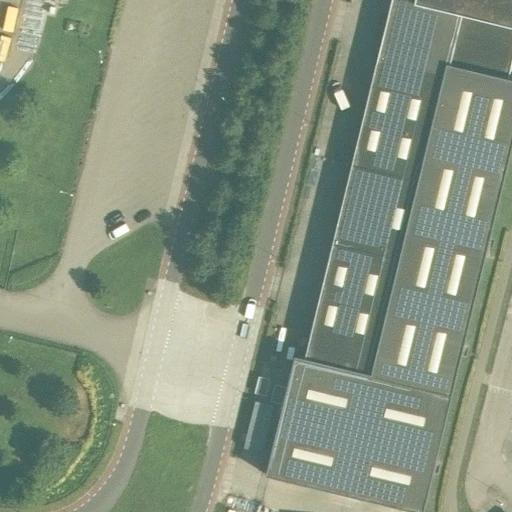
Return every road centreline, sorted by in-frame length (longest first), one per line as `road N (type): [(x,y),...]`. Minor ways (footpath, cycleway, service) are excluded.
road 1 (unclassified): [(239,0),(141,411),(122,473),(88,511)]
road 2 (unclassified): [(197,511),(324,0)]
